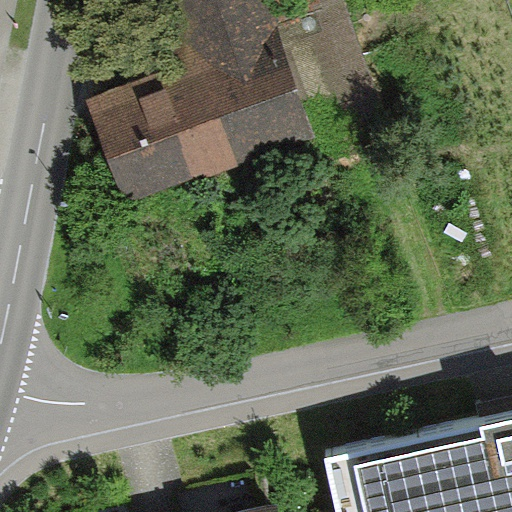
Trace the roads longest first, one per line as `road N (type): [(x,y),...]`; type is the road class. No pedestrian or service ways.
road 1 (residential): [(511,319),(94,408),(0,388)]
road 2 (tertiary): [(17,269),(69,0)]
